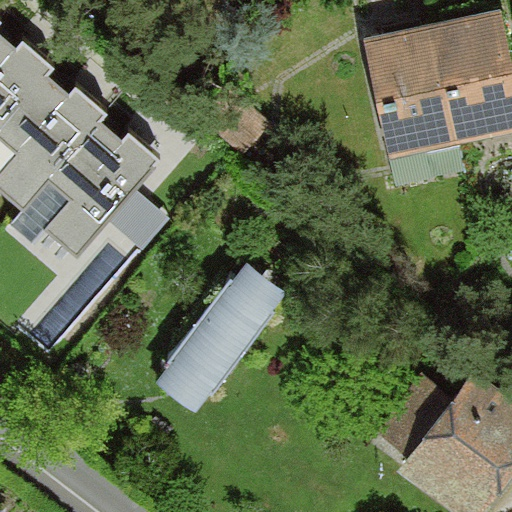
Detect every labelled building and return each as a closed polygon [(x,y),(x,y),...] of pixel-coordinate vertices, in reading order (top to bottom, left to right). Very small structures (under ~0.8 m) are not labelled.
[(424,18),(449,131),(511,117),(511,100),(491,3),(424,18)] [(386,145),(449,131),(424,18),(361,31),(386,145)] [(0,120),(34,147),(73,96),(14,50),(20,41),(0,24),(0,120)] [(232,92),(207,126),(246,155),(271,120),(232,92)] [(204,383),(268,301),(226,268),(161,350),(204,383)] [(465,510),(511,448),(511,389),(466,354),(444,384),(420,366),(375,426),(399,444),(391,454),(465,510)]
